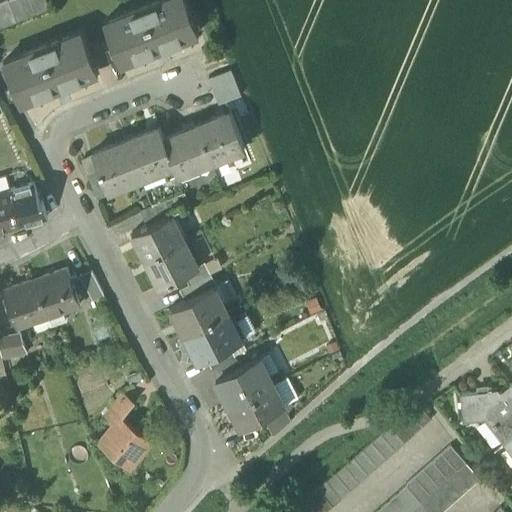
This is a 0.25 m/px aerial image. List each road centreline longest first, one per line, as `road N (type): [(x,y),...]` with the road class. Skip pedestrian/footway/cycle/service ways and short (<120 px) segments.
road 1 (residential): [(78,213),(201,434),(200,471),(164,511)]
road 2 (residential): [(78,213),(45,136),(179,79)]
